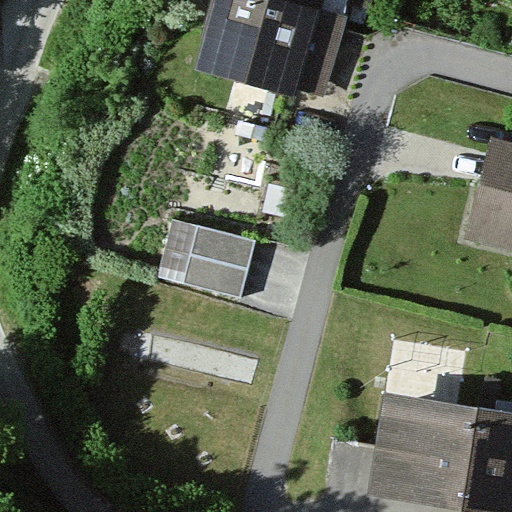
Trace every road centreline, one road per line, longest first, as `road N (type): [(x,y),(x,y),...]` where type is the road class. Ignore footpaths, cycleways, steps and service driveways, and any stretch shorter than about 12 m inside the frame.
road 1 (residential): [(271,511),(396,86),(446,54),(511,73)]
road 2 (residential): [(0,358),(16,428),(82,511)]
road 3 (residential): [(53,0),(16,78),(0,149)]
